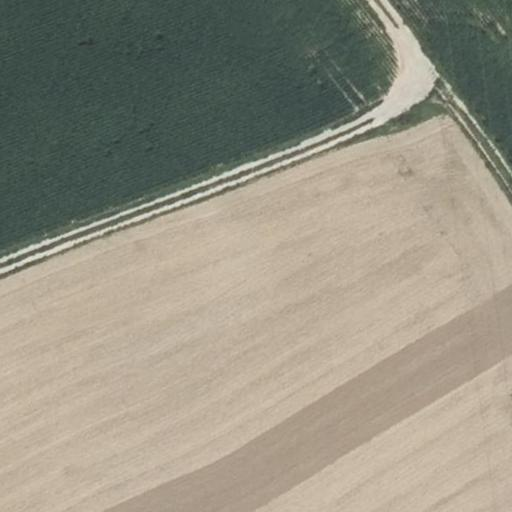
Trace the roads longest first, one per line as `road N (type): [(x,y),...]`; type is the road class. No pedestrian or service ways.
road 1 (track): [(0,255),(450,95)]
road 2 (track): [(511,190),(379,0)]
